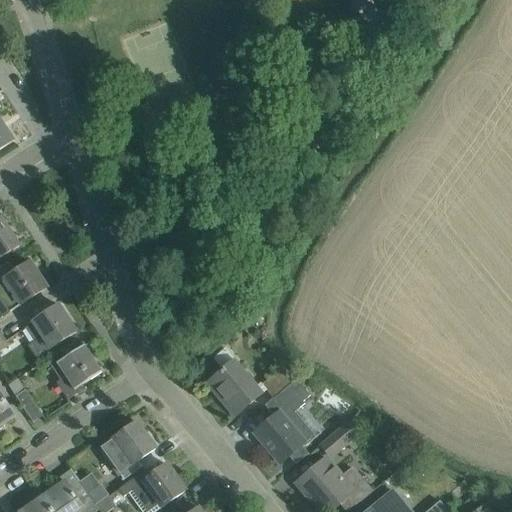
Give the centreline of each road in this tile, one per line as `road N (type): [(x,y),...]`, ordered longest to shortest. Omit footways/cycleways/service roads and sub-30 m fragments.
road 1 (residential): [(155,378),(72,142)]
road 2 (residential): [(0,481),(155,378)]
road 3 (residential): [(268,511),(155,378)]
road 4 (residential): [(72,142),(25,0)]
